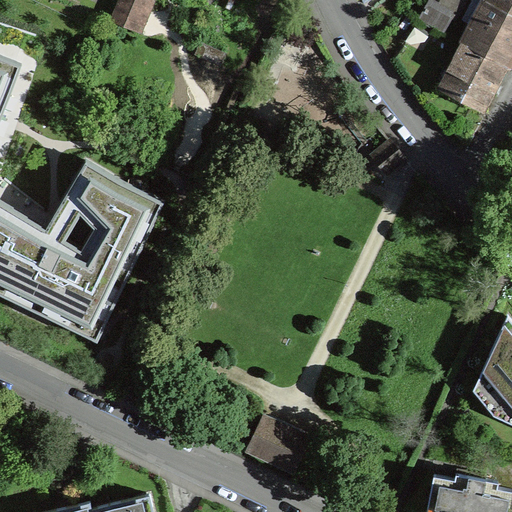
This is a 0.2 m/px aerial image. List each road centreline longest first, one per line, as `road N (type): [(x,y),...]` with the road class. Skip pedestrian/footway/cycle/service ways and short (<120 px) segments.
road 1 (residential): [(0,367),(294,511)]
road 2 (residential): [(337,0),(381,79),(466,190)]
